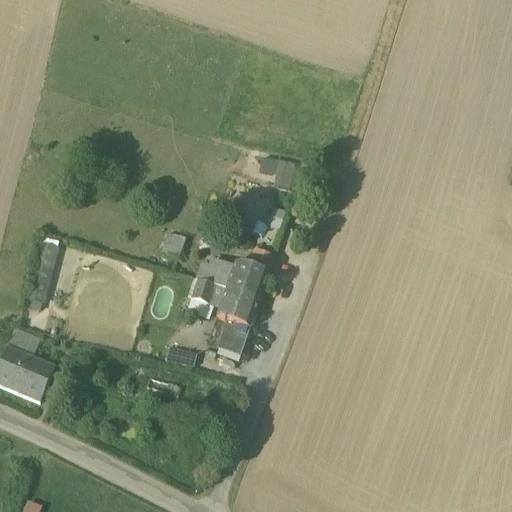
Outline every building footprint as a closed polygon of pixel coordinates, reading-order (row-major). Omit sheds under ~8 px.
[(185,232),(176,229),(173,238),(170,248),(185,253),(191,234),(185,232)] [(31,241),(20,310),(48,314),(58,245),(31,241)] [(276,251),(255,244),(250,261),(271,268),(276,251)] [(239,262),(216,255),(213,263),(225,267),(223,273),(234,276),(239,262)] [(250,261),(240,258),(234,276),(231,287),(264,297),(273,268),(250,261)] [(213,263),(208,261),(203,278),(231,287),(234,276),(223,273),(225,267),(213,263)] [(231,287),(203,278),(197,296),(214,302),(216,294),(228,297),(231,287)] [(264,297),(231,287),(228,297),(223,313),(231,316),(254,323),(256,323),(264,297)] [(64,294),(55,291),(52,303),(62,305),(64,294)] [(254,323),(231,316),(222,344),(245,351),(254,323)] [(55,372),(7,351),(0,366),(0,390),(39,408),(55,372)] [(28,502),(24,511),(41,511),(43,507),(28,502)]
